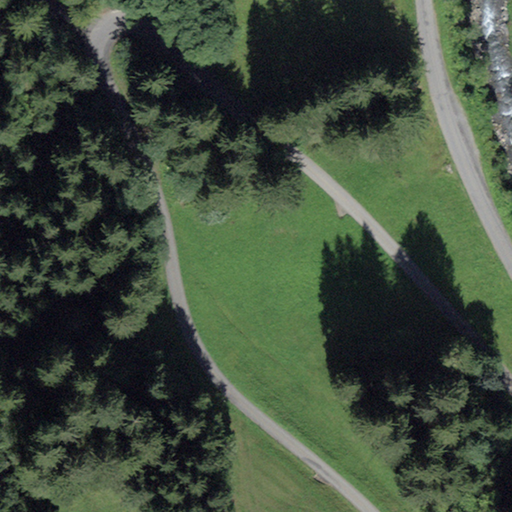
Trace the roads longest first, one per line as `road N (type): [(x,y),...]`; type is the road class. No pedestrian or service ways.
road 1 (track): [(97,27),(97,55),(165,214),(193,342),(238,401),(370,511)]
road 2 (track): [(511,389),(316,175),(142,28),(115,18),(97,27)]
road 3 (tertiary): [(511,261),(433,69),(422,0)]
